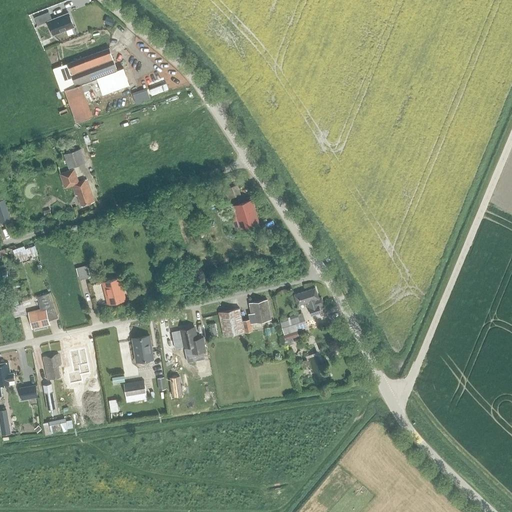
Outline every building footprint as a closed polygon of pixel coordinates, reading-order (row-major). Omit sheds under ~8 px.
[(38,26),(48,22),(53,35),(74,27),(69,13),(52,20),(49,13),(35,18),(38,26)] [(109,18),(106,24),(112,26),(115,20),(109,18)] [(117,70),(109,48),(67,64),(76,86),(64,90),(63,91),(64,94),(66,93),(76,122),(92,116),(83,92),(88,90),(93,103),(131,89),(123,68),(117,70)] [(76,86),(67,64),(58,67),(53,69),(58,83),(61,82),(64,90),(76,86)] [(166,84),(150,90),(152,95),(168,89),(166,84)] [(148,89),(134,93),(137,103),(151,99),(148,89)] [(64,154),(69,169),(86,164),(81,149),(64,154)] [(74,175),(72,170),(61,174),(65,187),(73,185),(76,196),(78,195),(82,206),(94,202),(87,180),(79,182),(76,174),(74,175)] [(242,194),(239,185),(225,190),(228,199),(242,194)] [(0,221),(0,222),(10,219),(2,194),(0,194),(0,221)] [(205,202),(207,207),(219,204),(218,199),(205,202)] [(236,206),(236,207),(242,226),(242,227),(257,222),(251,201),(236,206)] [(13,250),(17,262),(28,259),(24,246),(13,250)] [(76,268),(79,280),(90,277),(87,265),(76,268)] [(102,283),(108,305),(126,300),(120,278),(102,283)] [(319,298),(315,288),(294,295),(298,306),(307,303),(311,316),(321,312),(319,307),(324,305),(321,297),(319,298)] [(58,318),(50,293),(37,298),(41,312),(29,315),(33,329),(50,325),(49,321),(58,318)] [(21,307),(17,297),(10,299),(13,310),(21,307)] [(250,320),(242,321),(245,332),(252,331),(251,323),(268,320),(267,316),(270,315),(267,300),(250,304),(252,313),(248,314),(250,320)] [(240,308),(219,313),(224,337),(245,332),(242,321),(240,308)] [(308,328),(303,313),(280,320),(286,341),(298,337),(296,331),(308,328)] [(208,325),(210,338),(218,336),(216,323),(208,325)] [(202,338),(197,339),(194,327),(181,330),(184,347),(191,346),(192,353),(205,351),(202,338)] [(154,359),(150,336),(132,339),(136,362),(154,359)] [(43,357),(48,380),(61,377),(59,366),(61,365),(59,354),(43,357)] [(0,396),(2,396),(1,387),(9,385),(9,381),(14,380),(13,373),(10,373),(9,363),(0,364),(0,396)] [(157,378),(159,390),(166,389),(164,377),(157,378)] [(146,393),(144,380),(124,383),(126,396),(146,393)] [(44,385),(48,410),(56,409),(52,384),(44,385)] [(20,389),(22,399),(38,396),(36,386),(20,389)] [(146,393),(126,396),(127,402),(147,399),(146,393)] [(11,434),(7,410),(0,410),(0,426),(1,435),(11,434)] [(51,434),(68,430),(68,429),(66,421),(50,425),(51,434)] [(49,422),(43,423),(46,435),(51,434),(50,425),(49,422)]
